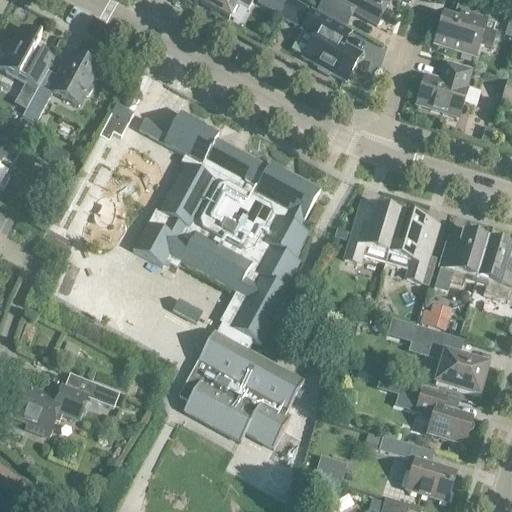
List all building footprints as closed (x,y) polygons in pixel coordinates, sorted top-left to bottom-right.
[(195,0),(195,2),(229,21),(237,6),(248,12),(255,0),(195,0)] [(261,0),(258,7),(265,11),(270,0),(261,0)] [(381,0),(342,0),(343,0),(341,0),(323,0),(316,13),(346,30),(354,16),(376,28),(389,4),(381,0)] [(291,3),(280,22),(296,31),(306,12),(291,3)] [(459,25),(443,20),(434,49),(474,61),(478,48),(491,52),(496,36),(493,35),(499,17),(477,11),(474,21),(461,17),(459,25)] [(331,40),(338,27),(311,13),(300,33),(314,41),(302,62),(345,85),(361,56),(331,40)] [(0,57),(0,58),(4,60),(0,66),(0,72),(17,82),(37,93),(40,88),(54,62),(34,51),(39,41),(20,30),(10,48),(7,46),(3,47),(0,52),(0,57)] [(71,58),(63,73),(52,94),(53,95),(78,109),(98,73),(71,58)] [(442,66),(437,83),(425,80),(416,109),(457,122),(472,75),(442,66)] [(511,84),(507,83),(500,107),(511,110),(511,84)] [(40,88),(37,93),(22,120),(35,128),(53,95),(52,94),(40,88)] [(134,118),(116,108),(103,131),(120,141),(134,118)] [(154,214),(132,255),(162,271),(165,267),(176,273),(180,266),(235,296),(219,326),(221,327),(215,337),(213,336),(178,400),(188,406),(183,415),(185,416),(240,446),(245,437),(273,453),(289,423),(284,420),(303,385),(236,348),(241,338),(260,348),(274,323),(289,296),(284,293),(299,266),(293,263),(308,237),(298,232),(302,224),(303,224),(320,194),(270,167),(267,171),(216,143),(218,138),(179,117),(168,137),(144,124),(138,134),(184,159),(180,167),(184,169),(158,216),(154,214)] [(4,127),(0,133),(0,140),(8,145),(16,130),(8,126),(4,127)] [(0,141),(0,166),(2,163),(12,169),(21,153),(0,141)] [(70,158),(62,154),(55,168),(63,171),(70,158)] [(361,207),(344,265),(360,270),(363,259),(385,266),(399,218),(361,207)] [(437,230),(399,218),(385,266),(407,272),(403,283),(420,288),(437,230)] [(440,271),(434,292),(447,295),(449,287),(461,291),(463,283),(474,286),(487,245),(463,238),(459,253),(447,249),(440,271)] [(487,245),(474,286),(485,289),(483,297),(509,305),(511,293),(511,267),(507,266),(511,252),(487,245)] [(300,298),(296,311),(310,315),(314,302),(300,298)] [(423,313),(420,326),(445,333),(450,312),(432,307),(430,315),(423,313)] [(294,314),(290,322),(302,327),(306,319),(294,314)] [(443,356),(448,339),(416,330),(410,347),(425,352),(423,360),(441,365),(434,387),(478,400),(487,369),(443,356)] [(67,345),(63,353),(77,358),(80,350),(67,345)] [(402,385),(395,409),(415,415),(422,391),(402,385)] [(119,397),(95,388),(90,402),(113,411),(119,397)] [(86,401),(62,391),(60,391),(55,404),(20,390),(8,420),(28,428),(26,433),(47,442),(53,425),(58,427),(61,419),(76,425),(86,401)] [(422,391),(415,415),(433,420),(427,438),(463,449),(471,421),(455,416),(444,413),(448,399),(422,391)] [(378,454),(382,440),(368,436),(364,450),(378,454)] [(411,449),(382,440),(378,454),(406,463),(411,449)] [(441,456),(439,465),(462,472),(464,463),(441,456)] [(325,482),(331,463),(320,460),(314,479),(325,482)] [(455,476),(415,464),(411,476),(406,494),(445,506),(455,476)] [(381,511),(383,506),(372,502),(368,511),(381,511)] [(406,511),(408,509),(384,502),(383,506),(381,511),(406,511)]
